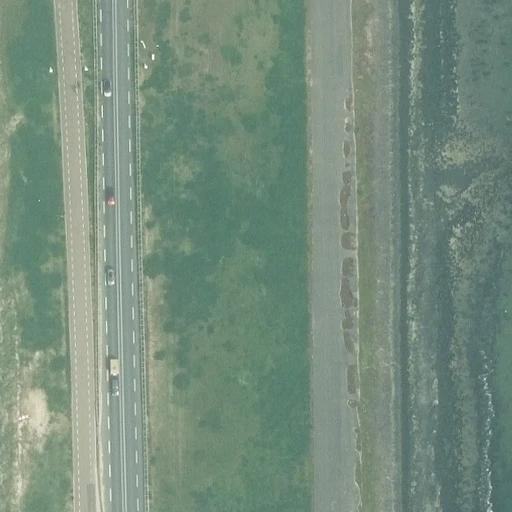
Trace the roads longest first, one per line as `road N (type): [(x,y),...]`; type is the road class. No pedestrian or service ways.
road 1 (unclassified): [(84,511),(63,0)]
road 2 (primary): [(124,511),(114,0)]
